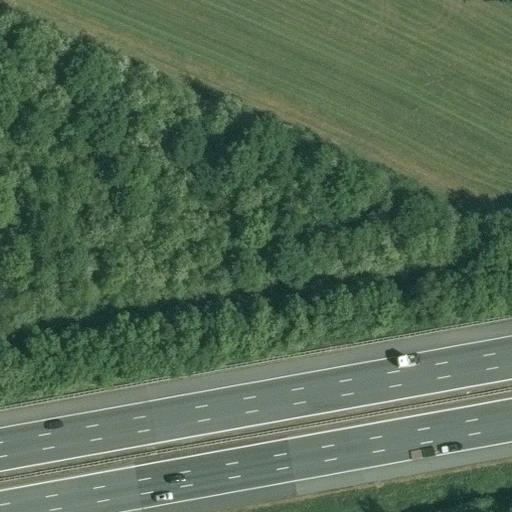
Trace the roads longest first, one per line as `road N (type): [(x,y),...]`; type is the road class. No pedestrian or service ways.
road 1 (motorway): [(511,356),(0,448)]
road 2 (motorway): [(0,511),(511,419)]
